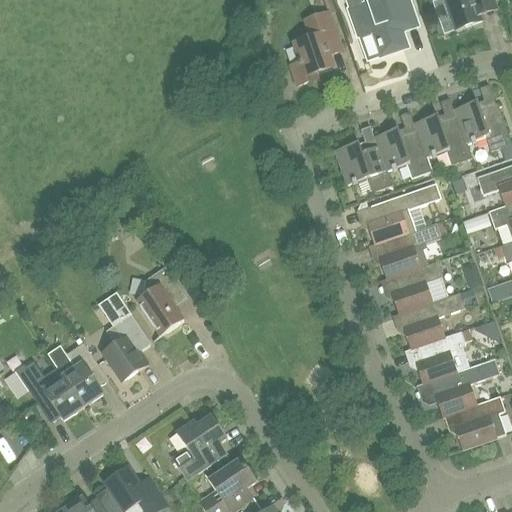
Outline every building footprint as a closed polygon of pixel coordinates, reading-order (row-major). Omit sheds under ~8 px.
[(395,14),(411,8),(407,0),(364,0),(366,5),(361,6),(371,35),(376,33),(384,57),(407,49),(395,14)] [(440,0),(432,3),(443,35),(455,31),(455,33),(482,24),(473,0),(440,0)] [(323,41),(336,36),(329,14),(305,23),(311,40),(294,46),(300,65),(291,69),(297,87),(317,81),(315,75),(333,69),(323,41)] [(511,147),(497,106),(480,112),(477,104),(454,112),(456,120),(457,120),(466,146),(467,146),(486,139),(491,154),(501,150),(511,147)] [(457,120),(456,120),(440,126),(438,118),(414,126),(417,134),(417,133),(427,160),(446,153),(451,168),(472,161),(467,146),(466,146),(457,120)] [(432,174),(427,160),(417,133),(417,134),(401,139),(398,131),(374,140),(377,147),(378,147),(387,174),(388,173),(406,167),(411,182),(432,174)] [(378,147),(377,147),(361,153),(358,145),(335,153),(347,188),(367,181),(372,196),(393,188),(388,173),(387,174),(378,147)] [(511,146),(511,147),(501,150),(506,163),(511,160),(511,146)] [(511,167),(477,180),(483,198),(499,192),(505,208),(505,209),(511,206),(511,167)] [(464,192),(461,182),(451,185),(454,195),(464,192)] [(416,233),(415,232),(409,213),(441,202),(436,186),(362,212),(375,247),(416,233)] [(511,206),(505,209),(505,208),(489,214),(495,232),(498,230),(503,247),(511,244),(511,206)] [(420,270),(429,267),(424,252),(428,251),(426,246),(441,241),(435,225),(415,232),(416,233),(375,247),(387,283),(396,280),(395,279),(420,271),(420,270)] [(511,244),(503,247),(495,250),(498,260),(504,258),(506,266),(511,263),(511,244)] [(490,262),(488,254),(476,258),(479,265),(479,266),(490,262)] [(432,305),(425,285),(441,280),(436,264),(429,267),(420,270),(420,271),(395,279),(396,280),(400,292),(391,295),(399,317),(432,305)] [(172,300),(182,294),(165,269),(146,282),(140,309),(156,333),(167,335),(184,323),(172,305),(172,300)] [(482,287),(479,279),(479,277),(472,279),(468,286),(470,292),(482,287)] [(476,302),(473,293),(461,297),(465,306),(476,302)] [(139,353),(151,346),(117,295),(99,307),(113,328),(106,333),(115,347),(103,356),(122,384),(148,366),(139,353)] [(444,340),(437,320),(465,311),(460,295),(432,305),(399,317),(411,353),(420,350),(420,349),(444,340)] [(469,331),(460,334),(464,344),(472,341),(469,331)] [(456,375),(470,370),(463,351),(466,350),(464,344),(460,334),(444,340),(420,349),(420,350),(424,362),(416,365),(423,388),(431,385),(431,384),(457,375),(456,375)] [(103,397),(88,374),(98,368),(83,345),(65,357),(75,371),(63,378),(62,379),(83,410),(103,397)] [(476,408),(476,407),(469,387),(500,377),(495,362),(470,370),(456,375),(457,375),(431,384),(431,385),(443,420),(459,414),(476,408)] [(83,410),(62,379),(63,378),(58,370),(45,379),(35,365),(27,370),(25,367),(15,374),(38,408),(48,401),(63,424),(83,410)] [(506,437),(499,416),(505,414),(500,399),(476,407),(476,408),(459,414),(464,427),(455,430),(463,452),(506,437)] [(211,419),(197,428),(194,424),(176,435),(187,451),(172,461),(187,483),(211,468),(203,457),(226,441),(211,419)] [(255,484),(254,483),(256,481),(257,478),(252,470),(249,470),(246,471),(240,462),(226,472),(222,465),(205,477),(216,494),(200,505),(203,511),(239,511),(241,511),(233,499),(255,484)] [(139,511),(160,511),(169,507),(151,480),(139,487),(128,470),(105,486),(122,511),(128,511),(136,507),(139,511)] [(90,511),(81,497),(60,511),(61,511),(90,511)]
